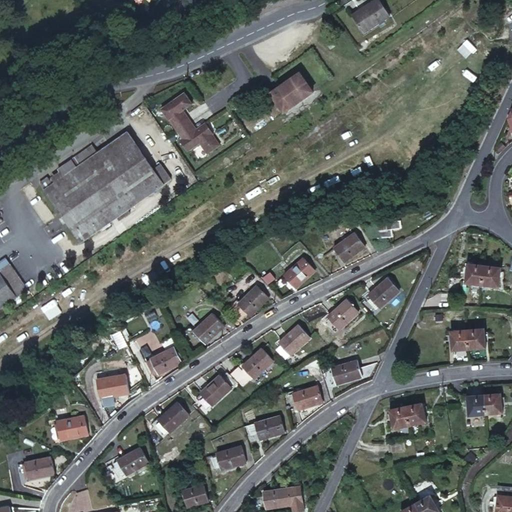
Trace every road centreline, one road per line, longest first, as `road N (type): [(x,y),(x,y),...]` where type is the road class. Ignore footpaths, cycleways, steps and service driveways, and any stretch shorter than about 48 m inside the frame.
road 1 (residential): [(450,223),(275,309),(143,397),(51,494),(45,511)]
road 2 (residential): [(325,0),(170,68),(86,88),(0,148)]
road 3 (unknown): [(0,244),(12,192),(119,121),(147,74)]
road 4 (residential): [(223,511),(308,424),(371,388)]
road 5 (residential): [(371,388),(450,223)]
road 6 (residential): [(450,223),(511,87)]
road 7 (residential): [(511,364),(371,388)]
road 8 (residential): [(314,511),(371,388)]
